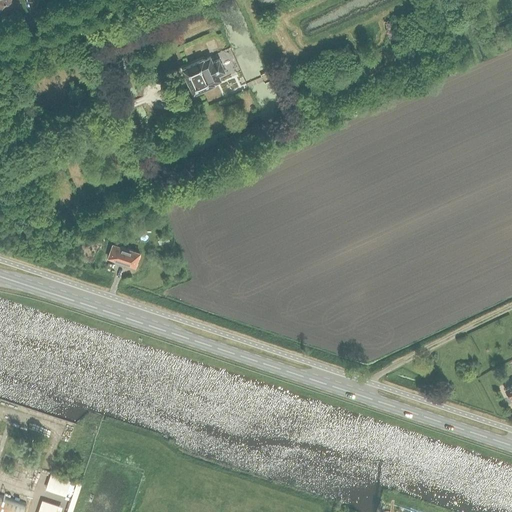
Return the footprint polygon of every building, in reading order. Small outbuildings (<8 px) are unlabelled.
[(182,69),(193,94),(215,84),(214,83),(221,80),(218,75),(225,72),(219,59),(212,62),(210,57),(203,60),(203,59),(182,69)] [(300,90),(309,85),(304,74),(295,79),(300,90)] [(168,235),(157,241),(161,246),(171,240),(168,235)] [(108,258),(135,267),(139,253),(113,244),(108,258)] [(69,494),(75,477),(54,470),(49,488),(69,494)] [(25,511),(28,501),(0,494),(0,511),(25,511)] [(40,511),(62,511),(65,505),(45,498),(40,511)]
